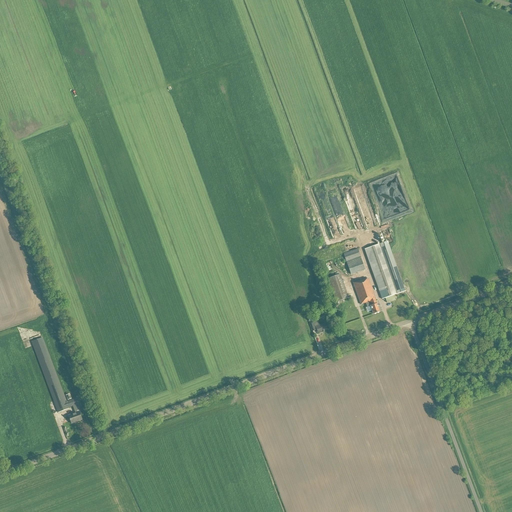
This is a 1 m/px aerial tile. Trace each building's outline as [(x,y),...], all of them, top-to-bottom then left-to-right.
[(395,246),(397,246),(399,245),(400,244),(402,242),(402,241),(403,239),(402,236),(401,234),(400,233),(398,232),(396,231),(394,231),(392,232),(390,233),(389,234),(388,236),(388,239),(388,241),(389,242),(390,244),(391,245),(393,246),(395,246)] [(405,291),(388,243),(387,242),(365,250),(382,299),(385,298),(387,303),(395,300),(394,295),(405,291)] [(351,275),(365,270),(358,249),(344,254),(351,275)] [(336,302),(347,298),(339,275),(328,279),(336,302)] [(377,303),(375,299),(376,299),(368,278),(353,283),(361,305),(366,303),(367,307),(371,306),(373,314),(380,312),(377,303)] [(319,325),(318,321),(311,323),(314,331),(317,330),(318,333),(327,330),(325,324),(319,325)] [(67,402),(43,338),(32,342),(58,413),(69,409),(69,408),(73,406),(75,413),(68,416),(71,424),(82,420),(81,415),(82,414),(76,398),(67,402)]
